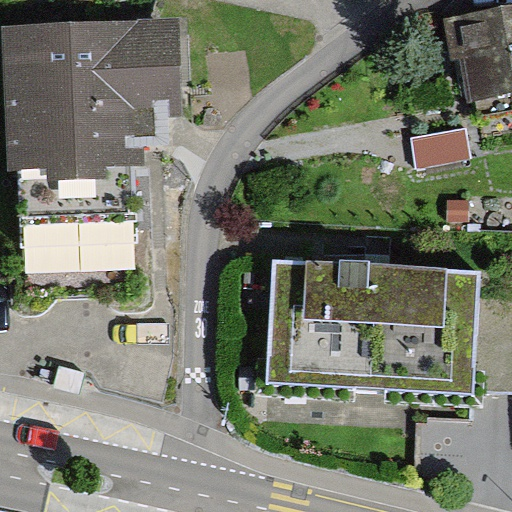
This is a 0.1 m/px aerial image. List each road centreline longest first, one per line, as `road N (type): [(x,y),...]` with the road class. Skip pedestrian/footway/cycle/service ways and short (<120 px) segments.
road 1 (residential): [(404,0),(264,111),(217,187),(199,269),(197,377),(179,501)]
road 2 (tertiary): [(0,461),(179,501)]
